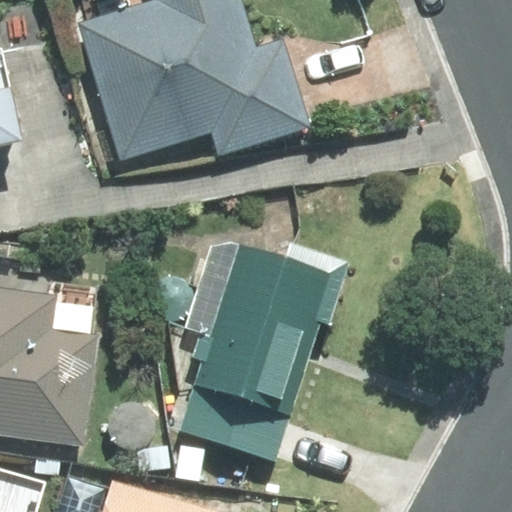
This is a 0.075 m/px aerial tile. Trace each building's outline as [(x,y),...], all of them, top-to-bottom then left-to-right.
[(115,0),(78,12),(125,156),(216,128),(221,147),(316,118),(287,26),(263,34),(251,0),(115,0)] [(0,123),(32,116),(20,65),(0,70),(0,123)] [(246,231),(183,423),(277,454),(325,307),(337,311),(358,246),(300,227),(246,231)] [(0,426),(91,435),(101,323),(60,319),(63,285),(0,278),(0,426)] [(173,441),(139,445),(141,467),(175,463),(173,441)] [(0,511),(19,511),(0,506),(7,484),(0,482),(0,470),(1,466),(0,465),(0,511)] [(98,511),(92,509),(91,511),(221,511),(226,498),(117,467),(103,511),(98,511)]
